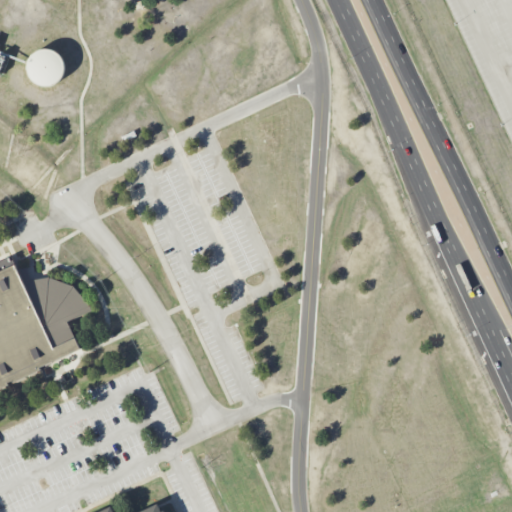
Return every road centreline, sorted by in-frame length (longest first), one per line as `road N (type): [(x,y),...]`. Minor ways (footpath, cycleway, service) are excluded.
road 1 (residential): [(302,401),(272,401),(214,427),(150,303),(97,235),(76,190),(295,85),(323,80)]
road 2 (residential): [(300,0),(323,80),(300,511)]
road 3 (primary): [(511,295),(373,0)]
road 4 (primary): [(335,0),(438,225)]
road 5 (primary): [(438,225),(489,335)]
